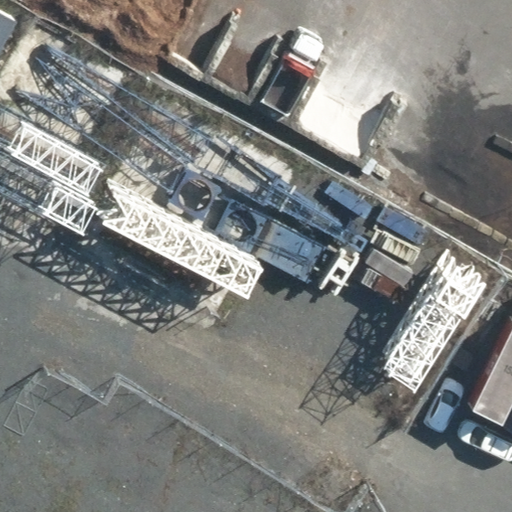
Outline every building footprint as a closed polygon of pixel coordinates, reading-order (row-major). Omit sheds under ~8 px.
[(0,0),(0,55),(24,12),(1,0),(0,0)] [(315,182),(62,43),(27,107),(88,141),(44,221),(235,327),(315,182)] [(490,382),(453,357),(406,426),(443,451),(490,382)] [(166,410),(117,381),(94,419),(143,448),(166,410)] [(0,494),(10,499),(22,505),(56,431),(3,407),(0,414),(0,494)] [(306,511),(187,438),(141,511),(306,511)] [(98,511),(123,459),(92,445),(61,511),(37,511),(22,505),(10,499),(4,511),(98,511)]
